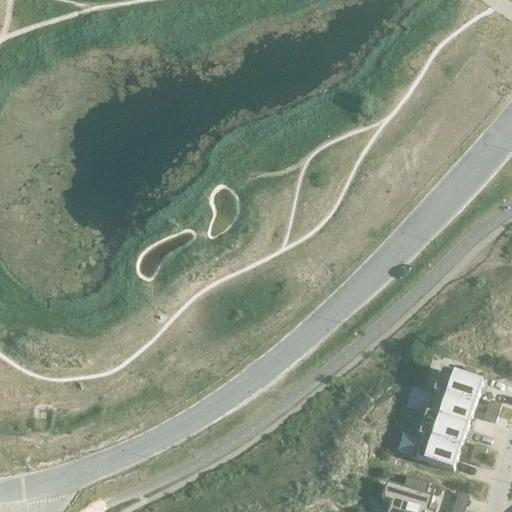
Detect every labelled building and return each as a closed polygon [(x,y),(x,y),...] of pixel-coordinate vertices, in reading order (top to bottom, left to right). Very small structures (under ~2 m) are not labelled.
[(461,378),(442,372),(434,394),(476,409),(484,386),(472,382),(475,374),(465,370),(464,369),(461,378)] [(434,394),(427,416),(469,430),(476,409),(434,394)] [(487,412),(499,416),(502,407),(490,404),(488,412),(487,412)] [(487,413),(484,421),(496,425),(499,417),(499,416),(487,412),(487,413)] [(427,416),(420,438),(462,452),(469,430),(427,416)] [(417,462),(454,474),(462,452),(420,438),(419,439),(424,440),(417,462)] [(487,451),(476,447),(473,455),(473,456),(484,460),(485,459),(484,459),(487,451)] [(473,456),(470,465),(481,468),(484,460),(473,456)] [(387,487),(382,503),(391,506),(389,511),(430,511),(434,501),(426,499),(430,486),(407,479),(403,492),(387,487)]
